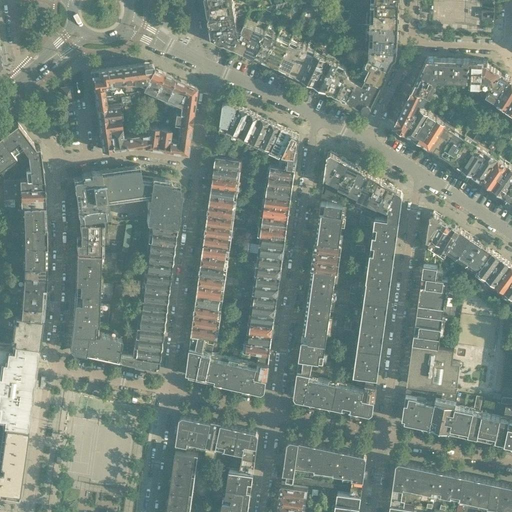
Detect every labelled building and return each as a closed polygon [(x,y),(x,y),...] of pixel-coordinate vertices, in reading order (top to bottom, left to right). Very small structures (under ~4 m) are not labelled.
[(232,0),(228,0),(207,3),(209,14),(234,10),(232,0)] [(281,12),(285,2),(279,0),(277,0),(274,9),(281,12)] [(399,2),(371,1),(370,13),(399,14),(399,2)] [(482,9),(481,19),(493,19),(494,10),(482,9)] [(234,10),(209,14),(211,25),(236,21),(234,10)] [(399,14),(370,13),(369,26),(398,27),(399,14)] [(244,20),(241,27),(233,44),(244,49),(255,25),(244,20)] [(236,21),(211,25),(213,35),(233,44),(241,27),(236,25),(236,21)] [(255,25),(244,49),(255,53),(266,30),(255,25)] [(398,27),(369,26),(369,37),(398,39),(398,27)] [(266,30),(255,53),(260,55),(267,59),(278,36),(266,30)] [(307,35),(306,37),(310,39),(313,34),(306,30),(304,34),(307,35)] [(278,36),(267,59),(273,62),(279,64),(290,42),(278,36)] [(398,39),(369,37),(368,50),(396,52),(397,49),(398,39)] [(290,42),(279,64),(285,67),(291,70),(303,45),(291,39),(290,42)] [(303,45),(291,70),(295,72),(303,76),(315,51),(303,45)] [(396,52),(368,50),(368,55),(367,58),(388,68),(396,52)] [(315,51),(303,76),(314,81),(327,57),(328,54),(323,52),(322,54),(315,51)] [(439,57),(427,56),(420,72),(434,80),(435,79),(436,75),(439,76),(439,57)] [(327,57),(314,81),(326,87),(338,63),(339,60),(334,58),(333,60),(327,57)] [(455,58),(439,57),(439,76),(439,78),(454,79),(455,58)] [(388,68),(367,58),(365,63),(367,66),(369,67),(365,76),(365,78),(369,80),(380,85),(388,68)] [(470,58),(455,58),(454,79),(469,79),(470,58)] [(470,58),(469,79),(469,83),(482,84),(483,59),(470,58)] [(487,59),(483,59),(482,84),(493,84),(501,71),(487,62),(487,59)] [(142,91),(142,89),(152,67),(153,64),(153,63),(152,62),(151,62),(150,62),(136,64),(136,68),(138,82),(136,82),(137,91),(142,91)] [(338,63),(326,87),(336,92),(347,72),(345,66),(338,63)] [(138,82),(136,68),(136,64),(122,65),(122,70),(125,92),(137,91),(136,82),(138,82)] [(125,92),(122,70),(122,65),(107,67),(109,85),(111,85),(113,94),(125,92)] [(91,84),(93,84),(94,86),(104,85),(105,95),(113,94),(111,85),(109,85),(107,67),(90,70),(91,84)] [(152,99),(164,72),(152,67),(142,89),(152,94),(150,98),(152,99)] [(511,79),(511,77),(501,71),(493,84),(486,95),(498,102),(511,79)] [(165,100),(175,77),(164,72),(152,99),(155,100),(156,96),(165,100)] [(347,72),(336,92),(340,94),(347,98),(356,81),(349,77),(347,72)] [(420,72),(413,86),(428,93),(431,94),(434,88),(433,87),(436,81),(435,79),(434,80),(420,72)] [(186,82),(175,77),(165,100),(176,105),(186,82)] [(356,81),(347,98),(358,103),(369,80),(365,78),(362,83),(356,81)] [(511,98),(511,79),(498,102),(502,105),(503,102),(508,105),(511,98)] [(369,80),(358,103),(366,108),(369,107),(380,85),(369,80)] [(193,85),(186,82),(176,105),(180,107),(179,110),(192,111),(195,88),(193,85)] [(104,85),(94,86),(97,108),(107,106),(105,95),(104,85)] [(70,86),(64,87),(61,88),(62,98),(71,97),(70,86)] [(413,86),(403,107),(409,110),(411,107),(414,109),(419,100),(423,101),(428,93),(413,86)] [(226,100),(223,102),(219,129),(227,131),(239,105),(226,100)] [(107,106),(97,108),(98,119),(119,116),(118,105),(107,106)] [(250,110),(239,105),(227,131),(238,136),(250,110)] [(417,110),(405,130),(409,132),(414,135),(429,111),(420,105),(417,110)] [(403,107),(396,121),(397,125),(405,130),(417,110),(414,109),(411,107),(409,110),(403,107)] [(190,124),(192,111),(179,110),(175,110),(170,109),(169,117),(173,119),(173,122),(178,122),(190,124)] [(260,115),(250,110),(238,136),(248,141),(260,115)] [(429,111),(414,135),(417,137),(422,140),(437,115),(429,111)] [(271,120),(260,115),(248,141),(259,145),(271,120)] [(437,115),(422,140),(430,145),(444,122),(445,120),(437,115)] [(119,116),(98,119),(100,129),(110,128),(121,127),(119,116)] [(281,125),(271,120),(259,145),(269,150),(281,125)] [(41,162),(39,144),(35,145),(16,121),(8,127),(24,148),(27,153),(29,168),(25,168),(26,178),(43,177),(41,162)] [(190,124),(178,122),(176,136),(177,136),(177,140),(187,141),(190,124)] [(444,122),(430,145),(440,151),(454,128),(444,122)] [(291,130),(281,125),(269,150),(279,155),(281,152),(291,130)] [(147,126),(146,132),(145,142),(145,145),(155,147),(158,127),(147,126)] [(0,165),(24,148),(8,127),(0,133),(0,165)] [(121,127),(110,128),(112,147),(129,145),(128,134),(122,135),(121,127)] [(170,129),(158,127),(155,147),(168,149),(170,135),(170,129)] [(110,128),(100,129),(102,148),(112,147),(110,128)] [(454,128),(440,151),(451,158),(466,135),(454,128)] [(298,133),(291,130),(281,152),(287,154),(288,154),(297,155),(299,135),(298,133)] [(146,132),(128,134),(129,145),(145,142),(146,132)] [(464,165),(479,142),(477,141),(482,135),(477,132),(473,138),(466,134),(466,135),(451,158),(464,165)] [(187,141),(177,140),(177,136),(176,136),(170,135),(168,149),(183,151),(186,148),(187,141)] [(479,142),(464,165),(473,172),(489,148),(479,142)] [(227,149),(216,148),(216,155),(226,156),(227,149)] [(489,148),(473,172),(484,178),(499,155),(489,148)] [(340,155),(331,150),(327,152),(324,176),(330,179),(340,155)] [(295,167),(297,155),(288,154),(287,154),(286,159),(283,159),(282,163),(282,165),(295,167)] [(226,156),(216,155),(214,165),(238,168),(240,158),(226,156)] [(350,160),(340,155),(330,179),(339,183),(350,160)] [(499,155),(484,178),(494,185),(510,162),(499,155)] [(359,166),(350,160),(339,183),(338,185),(348,189),(359,166)] [(511,163),(510,162),(494,185),(498,188),(504,192),(511,180),(511,163)] [(90,170),(90,171),(91,174),(82,175),(82,178),(73,179),(74,185),(73,185),(74,189),(75,189),(77,205),(76,206),(77,212),(78,213),(79,219),(109,214),(107,196),(142,192),(149,193),(147,211),(146,219),(146,220),(150,221),(176,224),(181,191),(178,190),(179,184),(170,183),(170,180),(161,179),(162,177),(149,175),(148,177),(141,176),(139,164),(95,170),(94,169),(90,170)] [(295,167),(282,165),(272,164),(271,174),(294,177),(295,167)] [(238,168),(214,165),(213,174),(237,177),(238,168)] [(368,171),(359,166),(348,189),(348,190),(358,195),(368,171)] [(377,176),(368,171),(358,195),(357,196),(367,201),(377,176)] [(237,177),(213,174),(212,184),(236,187),(237,177)] [(294,177),(271,174),(270,183),(292,186),(294,177)] [(387,182),(377,176),(367,201),(377,205),(377,204),(387,182)] [(43,177),(26,178),(19,178),(3,179),(3,189),(43,186),(43,177)] [(396,187),(387,182),(377,204),(386,208),(388,204),(396,187)] [(292,186),(270,183),(268,183),(267,193),(291,197),(292,186)] [(236,187),(212,184),(210,194),(234,197),(236,187)] [(43,186),(3,189),(4,198),(20,197),(44,196),(43,186)] [(322,193),(321,197),(332,199),(336,190),(326,186),(324,194),(322,193)] [(401,190),(396,187),(388,204),(401,205),(403,193),(401,190)] [(291,197),(267,193),(265,203),(290,207),(291,197)] [(234,197),(210,194),(209,203),(233,206),(234,197)] [(44,196),(20,197),(21,207),(23,207),(44,205),(44,196)] [(342,212),(343,203),(321,200),(320,209),(342,212)] [(233,206),(209,203),(208,213),(232,216),(233,206)] [(290,207),(265,203),(264,213),(288,216),(290,207)] [(401,205),(388,204),(386,208),(388,209),(387,217),(399,218),(401,205)] [(46,225),(45,215),(44,205),(23,207),(23,227),(24,237),(46,236),(46,225)] [(340,241),(342,223),(344,213),(342,212),(320,209),(316,237),(340,241)] [(434,210),(430,212),(427,238),(430,239),(444,217),(434,210)] [(252,222),(253,212),(248,211),(247,217),(245,216),(244,219),(247,219),(246,226),(250,226),(251,222),(252,222)] [(232,216),(208,213),(206,223),(230,226),(232,216)] [(288,216),(264,213),(263,223),(287,226),(288,216)] [(399,218),(387,217),(375,215),(370,252),(394,255),(399,218)] [(436,248),(452,222),(444,217),(430,239),(428,243),(436,248)] [(87,221),(79,221),(79,235),(76,235),(76,249),(76,251),(100,252),(100,231),(107,231),(107,221),(88,221),(88,219),(87,220),(87,221)] [(176,224),(150,221),(149,231),(175,235),(176,224)] [(460,227),(452,222),(436,248),(444,253),(444,254),(445,252),(460,227)] [(230,226),(206,223),(205,233),(229,236),(230,226)] [(287,226),(263,223),(261,233),(286,236),(287,226)] [(126,224),(122,251),(127,252),(131,224),(126,224)] [(471,235),(460,227),(445,252),(455,259),(471,235)] [(175,235),(149,231),(147,241),(150,241),(174,244),(175,235)] [(229,236),(205,233),(204,242),(228,245),(229,236)] [(286,236),(261,233),(260,243),(284,246),(286,236)] [(481,242),(471,235),(455,259),(465,266),(481,242)] [(46,266),(46,246),(46,236),(24,237),(24,246),(24,267),(46,266)] [(340,241),(316,237),(314,248),(341,251),(342,241),(340,241)] [(244,238),(243,251),(248,252),(249,242),(251,242),(251,238),(244,238)] [(427,238),(423,262),(438,264),(440,265),(444,253),(436,248),(428,243),(430,239),(427,238)] [(174,244),(150,241),(148,250),(172,254),(174,244)] [(228,245),(204,242),(202,252),(228,256),(230,246),(228,245)] [(492,249),(481,242),(465,266),(475,273),(492,249)] [(284,246),(260,243),(259,253),(283,256),(284,246)] [(341,251),(314,248),(313,257),(339,260),(341,251)] [(501,256),(492,249),(475,273),(484,279),(501,256)] [(172,254),(148,250),(147,260),(171,263),(172,254)] [(99,283),(99,260),(100,252),(76,251),(76,261),(75,282),(99,283)] [(228,256),(202,252),(201,262),(227,266),(228,256)] [(394,255),(370,252),(367,270),(392,273),(394,255)] [(114,273),(120,273),(123,253),(117,253),(114,273)] [(283,256),(259,253),(257,262),(282,265),(283,256)] [(510,262),(501,256),(484,279),(493,286),(510,262)] [(131,257),(125,257),(123,277),(129,277),(131,257)] [(339,260),(313,257),(312,266),(336,270),(338,270),(339,260)] [(171,263),(147,260),(144,259),(143,269),(170,273),(171,263)] [(227,266),(201,262),(200,272),(226,276),(227,266)] [(282,265),(257,262),(256,272),(280,275),(282,265)] [(438,264),(423,262),(419,293),(445,296),(448,276),(442,276),(443,268),(437,267),(438,264)] [(511,278),(511,263),(510,262),(493,286),(502,292),(511,278)] [(46,266),(24,267),(23,276),(45,276),(46,266)] [(336,270),(312,266),(309,284),(333,288),(336,270)] [(170,273),(143,269),(142,279),(144,280),(168,283),(170,273)] [(388,301),(390,283),(392,273),(367,270),(367,273),(358,272),(358,273),(355,272),(354,278),(360,279),(360,277),(366,278),(366,279),(367,279),(365,289),(363,289),(356,288),(355,293),(355,298),(364,299),(364,297),(388,301)] [(226,276),(200,272),(198,282),(224,286),(226,276)] [(280,275),(256,272),(255,281),(279,285),(280,275)] [(45,276),(23,276),(23,286),(44,286),(45,276)] [(511,278),(502,292),(511,299),(511,298),(511,278)] [(168,283),(144,280),(143,289),(167,293),(168,283)] [(279,285),(255,281),(254,291),(278,295),(279,285)] [(99,283),(75,282),(74,302),(98,303),(99,283)] [(224,286),(198,282),(197,292),(223,296),(224,286)] [(116,284),(114,296),(126,297),(128,285),(116,284)] [(327,333),(331,306),(333,288),(309,284),(303,330),(327,333)] [(44,286),(23,286),(22,296),(44,297),(44,286)] [(167,293),(143,289),(142,299),(166,302),(167,293)] [(278,295),(254,291),(252,301),(276,304),(278,295)] [(223,296),(197,292),(196,303),(222,306),(223,296)] [(445,296),(419,293),(415,321),(441,324),(445,296)] [(44,297),(22,296),(21,306),(43,307),(44,297)] [(384,329),(386,311),(388,301),(364,297),(364,299),(360,326),(384,329)] [(166,302),(142,299),(139,298),(138,306),(141,307),(165,310),(166,302)] [(276,304),(252,301),(251,310),(275,314),(276,304)] [(98,303),(74,302),(72,322),(71,333),(88,334),(88,332),(97,333),(98,303)] [(222,306),(196,303),(194,312),(220,316),(222,306)] [(346,317),(347,305),(338,304),(338,308),(343,309),(342,317),(346,317)] [(43,307),(21,306),(20,316),(42,319),(42,317),(43,307)] [(124,308),(113,306),(110,322),(122,323),(124,308)] [(165,310),(141,307),(139,316),(163,320),(165,310)] [(275,314),(251,310),(250,320),(274,323),(275,314)] [(220,316),(194,312),(193,322),(219,326),(220,316)] [(42,319),(20,316),(15,315),(15,316),(17,316),(17,321),(14,321),(12,337),(14,338),(14,342),(11,342),(11,343),(38,347),(42,319)] [(163,320),(139,316),(138,326),(162,329),(163,320)] [(274,323),(250,320),(248,330),(273,333),(274,323)] [(439,343),(440,333),(441,324),(415,321),(413,340),(439,343)] [(219,326),(193,322),(192,332),(205,334),(218,336),(219,326)] [(162,329),(138,326),(137,336),(161,339),(162,329)] [(380,358),(383,340),(384,329),(360,326),(356,354),(380,358)] [(342,343),(344,327),(338,327),(338,331),(340,331),(339,337),(334,336),(333,342),(342,343)] [(273,333),(248,330),(247,339),(248,339),(271,343),(273,333)] [(327,333),(303,330),(302,338),(326,342),(327,333)] [(118,353),(121,336),(98,331),(98,333),(97,333),(88,332),(88,334),(71,333),(69,346),(71,349),(118,359),(119,353),(118,353)] [(205,334),(192,332),(186,371),(188,374),(206,378),(212,352),(206,351),(207,347),(203,346),(205,334)] [(161,339),(137,336),(135,345),(159,349),(161,339)] [(326,342),(302,338),(299,356),(313,359),(323,360),(326,342)] [(270,353),(271,343),(248,339),(247,346),(244,346),(243,349),(255,351),(260,351),(270,353)] [(456,389),(461,360),(453,359),(455,345),(439,343),(413,340),(407,382),(438,387),(456,389)] [(38,347),(11,343),(0,341),(0,417),(4,418),(3,425),(25,428),(25,429),(28,429),(38,347)] [(346,345),(342,344),(340,361),(349,362),(349,356),(345,355),(345,353),(349,353),(349,349),(346,349),(346,345)] [(159,349),(135,345),(134,355),(150,358),(158,359),(159,349)] [(268,362),(270,353),(260,351),(255,351),(254,357),(259,358),(258,362),(268,362)] [(234,384),(239,361),(239,358),(236,357),(235,360),(229,358),(230,356),(226,355),(226,358),(215,356),(215,353),(212,352),(206,378),(234,384)] [(158,359),(150,358),(134,355),(119,353),(118,359),(154,367),(156,366),(157,364),(158,359)] [(380,358),(356,354),(353,373),(354,373),(366,375),(367,375),(377,377),(380,358)] [(313,359),(299,356),(297,369),(311,371),(313,359)] [(255,378),(258,362),(245,359),(244,361),(239,361),(234,384),(262,390),(265,387),(266,379),(255,378)] [(268,362),(258,362),(255,378),(266,379),(268,362)] [(307,388),(310,375),(311,371),(297,369),(294,394),(296,397),(304,399),(307,388)] [(338,381),(310,375),(307,388),(304,399),(332,404),(338,381)] [(377,377),(367,375),(365,384),(361,401),(374,403),(377,377)] [(365,384),(363,384),(356,382),(355,385),(338,381),(332,404),(370,412),(373,410),(374,403),(361,401),(365,384)] [(458,390),(438,387),(437,392),(429,425),(458,431),(464,406),(455,404),(458,390)] [(437,392),(406,388),(402,416),(405,420),(429,425),(437,392)] [(476,395),(474,408),(474,409),(479,411),(482,396),(476,395)] [(511,406),(506,405),(505,406),(506,406),(503,416),(498,439),(511,442),(511,406)] [(473,408),(464,406),(458,431),(468,433),(473,408)] [(474,409),(474,408),(473,408),(468,433),(498,439),(503,416),(474,409)] [(207,443),(212,419),(183,413),(180,415),(176,441),(186,443),(188,443),(188,441),(197,443),(198,441),(207,443)] [(212,419),(207,443),(206,445),(210,446),(210,444),(216,445),(221,421),(212,419)] [(239,425),(221,421),(216,445),(215,447),(216,445),(234,449),(239,425)] [(18,497),(22,471),(28,429),(25,429),(25,428),(3,425),(3,426),(5,426),(0,459),(0,466),(2,467),(2,472),(0,471),(0,491),(17,494),(17,497),(18,497)] [(249,427),(239,425),(234,449),(243,451),(244,451),(249,427)] [(257,429),(249,427),(244,451),(243,451),(242,455),(255,457),(259,432),(257,429)] [(288,439),(283,475),(294,477),(296,463),(299,438),(291,436),(288,439)] [(328,444),(299,438),(296,463),(315,466),(314,467),(324,469),(328,444)] [(175,449),(170,489),(193,492),(198,452),(185,450),(186,443),(176,441),(175,449)] [(364,452),(328,444),(324,469),(333,470),(333,471),(352,474),(352,477),(363,478),(367,455),(364,452)] [(255,457),(242,455),(239,468),(254,471),(255,457)] [(396,462),(393,485),(403,486),(403,485),(422,489),(427,465),(399,459),(396,462)] [(442,468),(427,465),(422,489),(437,492),(442,468)] [(251,488),(254,471),(239,468),(229,467),(228,476),(225,476),(224,484),(227,485),(251,488)] [(461,472),(442,468),(437,492),(456,496),(461,472)] [(348,485),(331,483),(331,481),(319,479),(320,470),(315,469),(314,478),(295,475),(294,482),(347,489),(348,485)] [(493,479),(461,472),(456,496),(488,502),(493,479)] [(294,477),(283,475),(282,483),(293,484),(294,477)] [(363,478),(352,477),(350,492),(350,493),(361,494),(363,478)] [(503,481),(493,479),(488,502),(487,506),(497,507),(497,505),(503,481)] [(511,482),(503,481),(497,505),(506,507),(506,508),(511,508),(511,482)] [(293,484),(282,483),(280,493),(304,496),(306,486),(293,484)] [(251,488),(227,485),(225,493),(223,493),(250,497),(251,488)] [(403,486),(393,485),(391,502),(404,503),(405,496),(402,496),(403,486)] [(190,511),(193,492),(170,489),(166,511),(190,511)] [(361,494),(350,493),(350,492),(337,490),(336,500),(360,503),(361,494)] [(250,497),(223,493),(222,506),(248,509),(250,497)] [(304,496),(280,493),(279,502),(303,506),(304,496)] [(358,511),(360,503),(336,500),(335,509),(333,509),(332,511),(358,511)] [(302,511),(303,506),(279,502),(278,511),(282,511),(302,511)] [(404,503),(391,502),(389,511),(413,511),(414,505),(404,503)]
